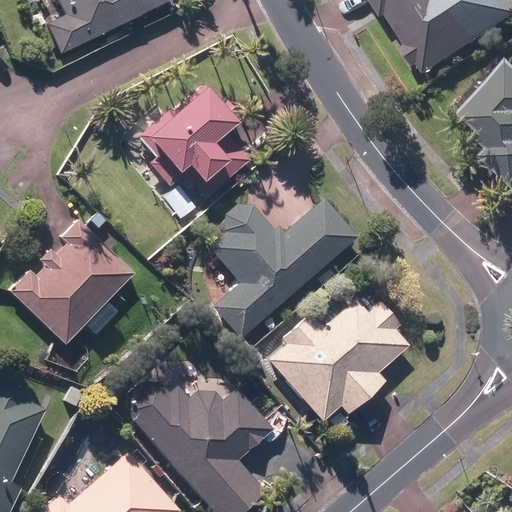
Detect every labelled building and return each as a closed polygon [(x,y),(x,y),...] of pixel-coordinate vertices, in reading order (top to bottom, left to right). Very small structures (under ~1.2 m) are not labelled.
[(45,26),(59,55),(172,2),(170,0),(53,0),(62,18),(45,26)] [(422,67),(428,77),(484,42),(457,0),(372,0),(385,20),(389,17),(409,48),(405,50),(418,70),(422,67)] [(511,66),(463,117),(485,139),(480,145),(489,154),(483,160),(511,188),(511,66)] [(164,110),(134,136),(152,157),(144,164),(164,187),(176,176),(186,187),(189,184),(200,197),(244,160),(220,133),(220,132),(229,124),(231,123),(215,104),(199,85),(196,83),(164,110)] [(159,198),(176,219),(191,208),(174,186),(159,198)] [(130,218),(143,206),(134,197),(122,209),(130,218)] [(209,306),(236,337),(351,235),(318,197),(279,232),(273,225),(269,229),(247,204),(232,203),(220,214),(218,229),(221,230),(204,246),(235,282),(209,306)] [(85,221),(94,229),(101,221),(92,213),(85,221)] [(4,291),(61,345),(128,273),(72,220),(55,237),(62,243),(50,256),(44,250),(35,261),(40,265),(30,276),(24,270),(4,291)] [(262,359),(316,421),(333,405),(342,414),(379,380),(372,372),(403,345),(389,329),(394,324),(373,301),(360,313),(348,298),(315,328),(303,315),(276,338),(280,342),(262,359)] [(227,347),(237,357),(246,349),(238,338),(227,347)] [(259,357),(250,348),(239,358),(247,368),(259,357)] [(0,511),(1,511),(14,486),(4,481),(39,408),(20,399),(26,388),(0,375),(0,511)] [(107,402),(119,392),(110,381),(98,391),(107,402)] [(122,392),(121,410),(210,511),(231,511),(258,489),(258,488),(233,459),(268,429),(231,388),(217,400),(210,392),(192,390),(184,397),(173,384),(164,392),(156,383),(134,381),(122,392)] [(58,400),(69,406),(77,392),(66,385),(58,400)] [(169,511),(172,509),(123,452),(63,503),(54,493),(32,511),(169,511)]
